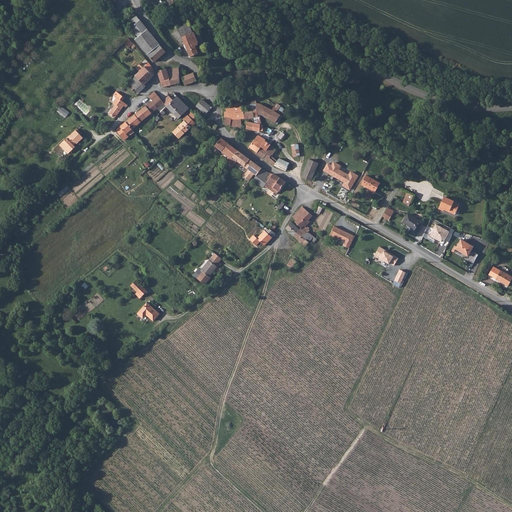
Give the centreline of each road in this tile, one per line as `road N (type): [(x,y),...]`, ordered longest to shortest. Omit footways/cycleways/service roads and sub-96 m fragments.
road 1 (track): [(224,394),(162,332),(100,379),(134,426),(82,486),(108,511)]
road 2 (track): [(305,511),(364,428),(345,407),(418,252)]
road 3 (track): [(276,242),(220,406),(212,463),(261,511)]
road 4 (unclassified): [(511,308),(306,188)]
road 5 (unclassified): [(209,92),(228,72),(337,86),(363,66)]
road 6 (track): [(364,426),(511,505)]
road 7 (tertiary): [(363,66),(449,105),(511,107)]
road 8 (unclassified): [(306,188),(232,140),(209,92)]
road 9 (tertiary): [(262,0),(290,28),(363,66)]
